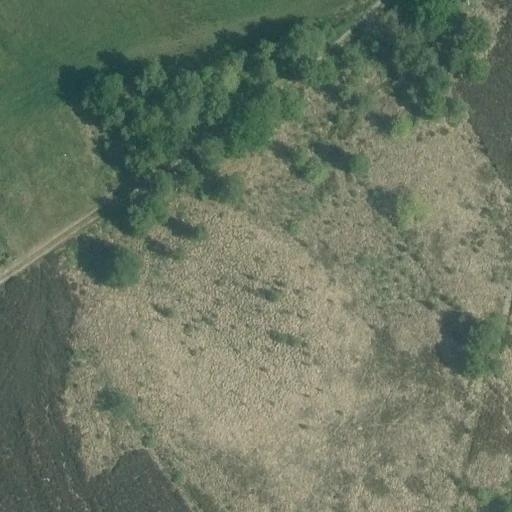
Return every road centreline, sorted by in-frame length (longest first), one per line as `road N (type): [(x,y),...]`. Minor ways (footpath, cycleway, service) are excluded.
road 1 (track): [(0,267),(344,53),(397,0)]
road 2 (track): [(0,412),(33,340),(54,238)]
